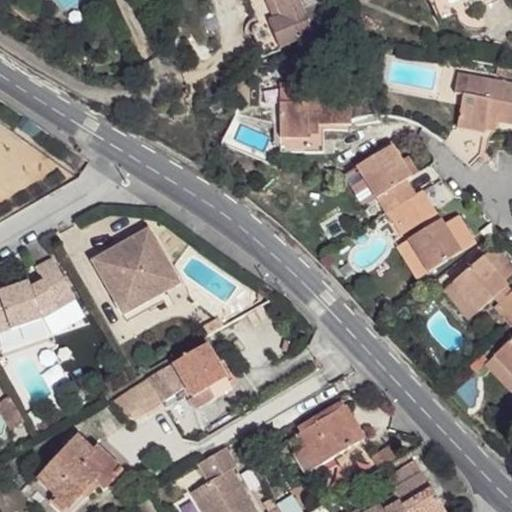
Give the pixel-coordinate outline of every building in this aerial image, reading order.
[(274,0),(247,0),(257,25),(253,27),(252,31),(262,58),(280,50),(268,22),(281,16),(274,0)] [(274,0),(281,16),(268,22),(280,50),(311,38),(295,0),(274,0)] [(427,0),(439,25),(494,0),(427,0)] [(457,129),(484,134),(485,129),(487,121),(496,122),(511,125),(511,84),(458,75),(454,95),(463,96),(457,129)] [(279,85),(280,104),(297,104),(297,85),(279,85)] [(280,104),(280,154),(323,154),(323,125),(351,125),(350,85),(297,85),(297,104),(280,104)] [(495,131),(496,122),(487,121),(485,129),(495,131)] [(443,143),(469,167),(479,156),(454,132),(443,143)] [(387,213),(414,196),(405,182),(411,178),(401,161),(392,147),(357,169),(376,200),(386,214),(387,213)] [(401,161),(411,178),(418,174),(407,157),(401,161)] [(376,200),(357,169),(346,175),(366,207),(376,200)] [(421,224),(436,215),(421,192),(414,196),(387,213),(402,236),(421,224)] [(421,224),(425,230),(440,221),(436,215),(421,224)] [(443,227),(440,221),(425,230),(408,242),(428,274),(475,244),(458,217),(443,227)] [(140,292),(147,304),(180,285),(149,230),(91,263),(116,306),(140,292)] [(418,280),(428,274),(408,242),(398,248),(418,280)] [(495,298),(508,287),(504,283),(511,275),(511,265),(496,247),(454,283),(479,312),(495,298)] [(31,289),(29,283),(0,293),(0,334),(42,319),(59,309),(75,300),(53,261),(36,271),(40,277),(43,282),(31,289)] [(40,277),(29,283),(31,289),(43,282),(40,277)] [(479,312),(454,283),(445,291),(470,320),(479,312)] [(511,292),(508,287),(495,298),(499,304),(511,292)] [(140,292),(116,306),(123,318),(147,304),(140,292)] [(511,292),(499,304),(496,307),(511,326),(511,325),(511,292)] [(59,309),(42,319),(46,327),(64,317),(59,309)] [(204,329),(208,336),(223,327),(219,320),(204,329)] [(511,340),(495,357),(511,374),(511,340)] [(231,390),(206,346),(146,381),(161,405),(174,395),(174,394),(185,388),(198,409),(231,390)] [(511,391),(511,374),(495,357),(486,366),(511,392),(511,391)] [(135,421),(161,405),(146,381),(115,401),(128,419),(134,420),(135,421)] [(0,410),(10,428),(23,421),(10,398),(0,403),(0,410)] [(365,439),(342,403),(302,428),(305,433),(287,444),(307,475),(311,481),(327,471),(323,465),(332,459),(365,439)] [(97,448),(93,452),(78,438),(37,481),(55,498),(50,503),(58,511),(65,511),(68,510),(69,511),(84,494),(89,499),(99,488),(104,492),(123,473),(97,448)] [(391,446),(371,458),(380,472),(400,460),(391,446)] [(237,468),(226,450),(198,467),(208,484),(192,494),(202,511),(256,511),(231,471),(237,468)] [(323,465),(327,471),(336,466),(332,459),(323,465)] [(386,480),(393,492),(422,474),(414,462),(386,480)] [(395,495),(405,511),(445,511),(422,474),(393,492),(395,495)] [(405,511),(395,495),(367,511),(358,511),(356,511),(405,511)] [(266,503),(271,511),(273,511),(277,510),(271,500),(266,503)]
